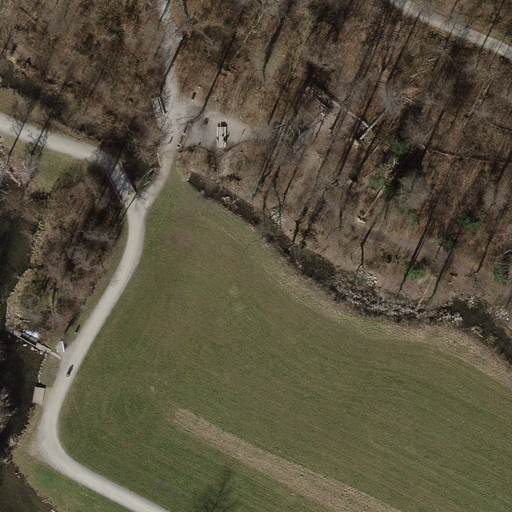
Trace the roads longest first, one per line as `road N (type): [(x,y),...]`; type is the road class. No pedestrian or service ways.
road 1 (track): [(135,212),(134,252),(56,400),(48,443),(60,461),(153,511)]
road 2 (track): [(162,0),(174,119),(162,177),(135,212)]
road 3 (track): [(0,121),(114,168),(135,212)]
